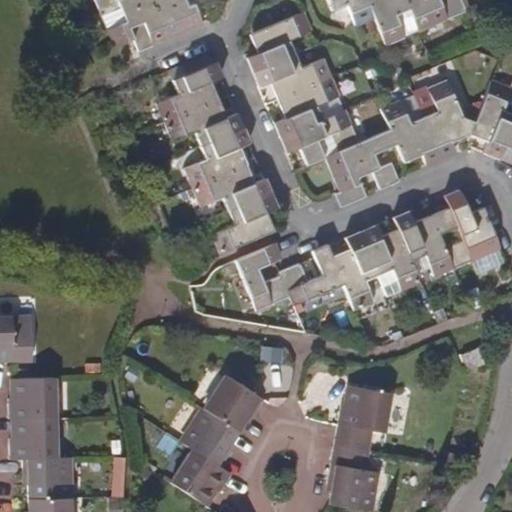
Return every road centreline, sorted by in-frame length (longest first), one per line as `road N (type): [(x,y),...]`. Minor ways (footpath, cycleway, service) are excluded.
road 1 (residential): [(511,222),(483,174),(455,172),(333,222),(308,219),(290,205),(224,53),(243,0)]
road 2 (residential): [(511,391),(504,428),(464,511)]
